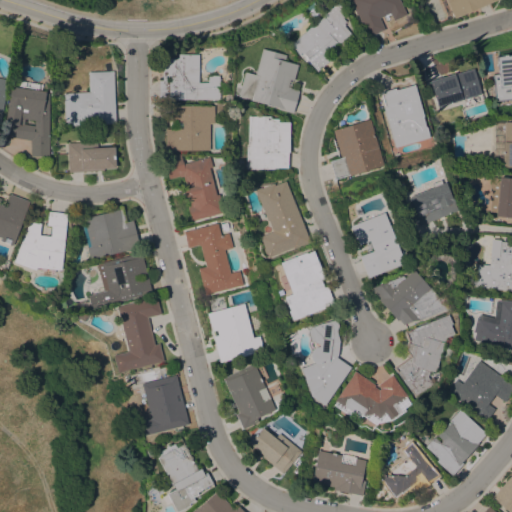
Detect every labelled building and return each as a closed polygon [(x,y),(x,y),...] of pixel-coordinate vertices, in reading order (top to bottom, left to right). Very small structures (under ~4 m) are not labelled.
[(399,0),(406,14),(393,20),(389,12),(378,17),(384,29),(368,36),(350,0),(399,0)] [(495,0),(454,18),(446,0),(495,0)] [(307,59),(305,61),(296,51),(295,52),(289,45),(323,16),(322,15),(335,4),(338,2),(342,6),(339,8),(341,12),(339,13),(342,16),(341,17),(345,21),(343,23),(344,24),(343,25),(354,38),(317,70),(307,59)] [(278,109),(278,107),(238,96),(245,71),(255,74),(262,48),(285,54),(284,60),(297,64),(293,80),(292,80),(290,87),(291,87),(291,88),(299,90),(293,113),(278,109)] [(173,99),(173,100),(169,100),(169,97),(158,97),(158,80),(162,80),(162,58),(178,58),(178,54),(198,53),(198,82),(208,82),(208,75),(219,75),(219,99),(173,99)] [(511,98),(496,101),(492,74),(499,73),(497,57),(511,54),(511,98)] [(429,81),(473,68),(480,93),(438,107),(429,81)] [(116,123),(65,125),(64,92),(89,91),(88,72),(113,70),(116,123)] [(383,106),(385,105),(381,92),(395,88),(395,89),(414,84),(424,116),(422,116),(425,126),(426,126),(429,137),(395,147),(383,106)] [(31,155),(31,140),(3,135),(11,86),(45,91),(45,92),(49,93),(49,155),(31,155)] [(214,123),(210,123),(210,150),(165,150),(165,128),(171,128),(171,105),(214,105),(214,123)] [(270,116),(270,118),(278,118),(278,121),(289,122),(289,152),(288,152),(287,167),(274,167),(274,169),(246,168),(246,143),(247,144),(248,115),(270,116)] [(383,165),(346,176),(346,175),(335,178),(336,180),(334,180),(333,177),(334,177),(329,160),(340,157),(337,145),(332,147),(331,141),(335,140),(332,130),(369,119),(383,165)] [(511,121),(511,167),(502,167),(502,141),(503,141),(503,121),(511,121)] [(67,142),(97,141),(97,147),(114,146),(115,167),(104,167),(104,170),(69,172),(67,142)] [(500,164),(500,142),(493,142),(492,164),(500,164)] [(183,163),(210,156),(212,167),(210,167),(216,195),(220,194),(224,212),(191,220),(187,206),(190,205),(189,198),(185,198),(183,188),(186,188),(183,176),(180,177),(180,176),(169,179),(164,157),(174,155),(181,153),(181,155),(183,163)] [(511,217),(496,216),(496,212),(489,211),(491,190),(489,189),(490,177),(499,178),(499,177),(511,178),(511,217)] [(432,187),(431,183),(440,179),(442,183),(445,182),(457,210),(419,225),(415,216),(416,215),(409,197),(432,187)] [(309,241),(293,248),(292,247),(268,257),(259,236),(272,231),(268,220),(267,221),(254,190),(261,187),(261,188),(273,183),(274,185),(285,180),(309,241)] [(0,197),(1,198),(0,200),(0,203),(5,206),(10,193),(30,201),(13,245),(0,240),(2,237),(0,236),(0,197)] [(125,222),(132,220),(139,247),(90,259),(87,247),(91,246),(84,218),(121,208),(125,222)] [(67,212),(61,269),(36,267),(35,269),(14,261),(29,222),(40,223),(38,234),(51,235),(52,225),(47,225),(48,211),(67,212)] [(404,262),(367,277),(358,256),(365,253),(361,243),(357,245),(349,226),(383,212),(404,262)] [(218,223),(221,234),(229,232),(232,247),(225,249),(230,272),(239,270),(243,285),(211,292),(211,293),(204,295),(198,268),(205,266),(200,245),(187,248),(183,231),(218,223)] [(488,264),(490,238),(500,239),(500,241),(506,241),(505,245),(511,245),(511,290),(471,286),(473,270),(475,270),(476,263),(488,264)] [(291,320),(287,310),(288,309),(283,296),(291,293),(279,262),(305,252),(306,253),(313,250),(324,278),(320,279),(323,287),(326,286),(332,302),(323,306),(323,307),(291,320)] [(104,291),(97,263),(141,252),(151,293),(91,308),(87,295),(104,291)] [(367,288),(401,275),(403,277),(412,269),(436,296),(443,294),(448,307),(417,320),(411,321),(402,324),(397,319),(396,320),(367,288)] [(154,344),(159,342),(164,361),(116,373),(111,352),(127,347),(117,306),(156,296),(161,313),(148,317),(154,344)] [(498,301),(498,300),(511,301),(511,349),(473,340),(474,332),(472,331),(476,316),(478,317),(479,314),(493,317),(495,301),(498,301)] [(244,303),(253,337),(259,335),(263,350),(219,362),(211,331),(216,330),(215,325),(210,326),(207,313),(244,303)] [(392,367),(408,356),(403,350),(406,340),(403,332),(447,314),(451,324),(449,324),(452,334),(444,337),(433,372),(428,370),(426,376),(430,382),(412,395),(392,367)] [(323,405),(310,396),(300,367),(313,362),(310,360),(309,356),(310,352),(312,348),(315,346),(318,346),(318,343),(316,343),(314,342),(313,341),(306,342),(304,330),(309,328),(309,327),(321,323),(333,319),(333,320),(336,322),(337,325),(335,329),(335,331),(338,341),(336,355),(335,356),(349,367),(323,405)] [(511,385),(511,389),(503,402),(493,395),(486,404),(492,409),(484,421),(445,392),(454,379),(460,383),(477,360),(511,385)] [(235,414),(238,412),(222,377),(254,363),(274,408),(256,417),(258,421),(242,429),(235,414)] [(353,370),(374,384),(373,386),(377,389),(379,388),(376,384),(390,374),(393,377),(392,378),(406,396),(404,397),(409,403),(402,408),(404,410),(390,420),(376,422),(375,424),(361,415),(359,418),(350,412),(348,415),(332,405),(334,402),(332,401),(353,370)] [(188,423),(145,435),(141,420),(150,417),(141,383),(176,374),(188,423)] [(484,433),(476,442),(477,443),(460,462),(461,463),(451,475),(434,461),(437,458),(424,446),(458,409),(484,433)] [(300,450),(283,472),(256,451),(257,449),(249,443),(262,427),(275,437),(279,433),(300,450)] [(423,488),(418,483),(400,498),(399,496),(393,501),(375,479),(381,475),(379,474),(403,455),(397,448),(410,438),(439,475),(423,488)] [(176,511),(166,493),(174,489),(157,457),(159,456),(157,452),(166,448),(165,446),(167,444),(168,446),(174,443),(176,447),(183,443),(197,469),(200,467),(203,473),(206,472),(213,483),(197,492),(198,494),(193,497),(195,500),(189,503),(190,504),(176,511)] [(363,480),(361,495),(358,495),(331,490),(332,488),(310,484),(317,448),(340,453),(338,462),(352,465),(354,456),(365,458),(361,479),(363,480)] [(511,471),(511,511),(507,511),(490,496),(511,471)] [(190,511),(194,509),(195,509),(217,490),(233,509),(238,505),(244,511),(190,511)]
